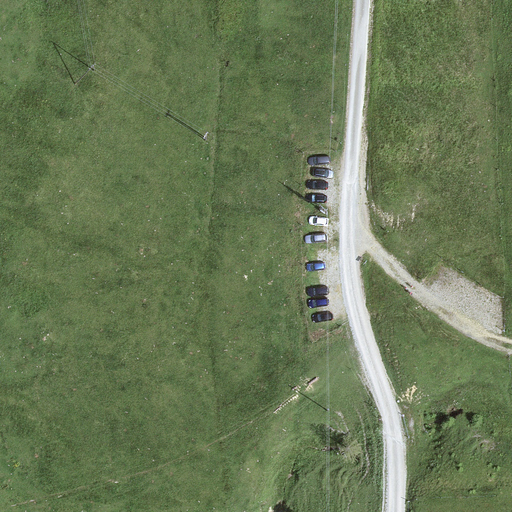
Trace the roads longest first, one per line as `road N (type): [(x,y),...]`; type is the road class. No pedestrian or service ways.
road 1 (track): [(395,511),(391,418),(358,301),(349,227)]
road 2 (track): [(349,227),(367,0)]
